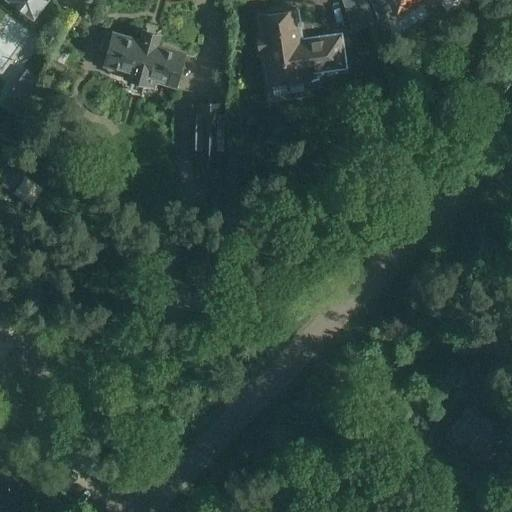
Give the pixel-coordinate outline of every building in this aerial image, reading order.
[(370,0),(377,19),(378,21),(395,10),(397,13),(417,0),(425,0),(430,7),(440,0),(370,0)] [(40,31),(55,10),(44,2),(29,23),(40,31)] [(304,72),(344,67),(340,34),(300,39),(296,10),(286,11),(282,9),(273,10),(270,13),(258,15),(260,33),(257,34),(259,52),(263,52),(267,83),(305,78),(304,72)] [(158,37),(142,32),(140,40),(113,32),(104,64),(126,70),(124,75),(151,83),(152,77),(174,83),(183,52),(156,44),(158,37)] [(31,97),(16,85),(3,102),(19,115),(31,97)] [(196,104),(194,160),(225,161),(227,105),(196,104)] [(12,171),(7,178),(17,184),(22,176),(12,171)] [(240,221),(236,245),(252,248),(256,224),(240,221)] [(450,428),(451,429),(447,433),(443,438),(455,450),(459,446),(464,442),(477,454),(488,443),(490,445),(502,433),(472,404),(471,406),(467,406),(462,410),(462,415),(450,428)]
